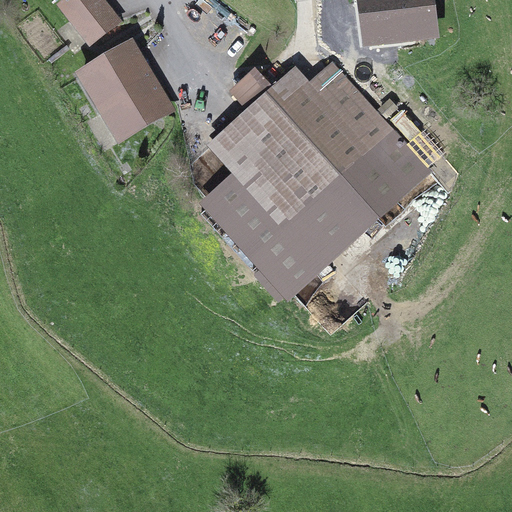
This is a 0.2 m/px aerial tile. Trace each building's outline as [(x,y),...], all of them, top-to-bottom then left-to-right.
[(123,35),(97,0),(86,0),(65,15),(94,55),(123,35)] [(260,0),(214,0),(250,19),(260,0)] [(436,36),(431,0),(364,0),(370,44),(436,36)] [(134,50),(84,81),(127,149),(177,117),(134,50)] [(316,90),(299,72),(218,150),(244,177),(212,208),(292,296),(429,172),(338,69),(316,90)]
